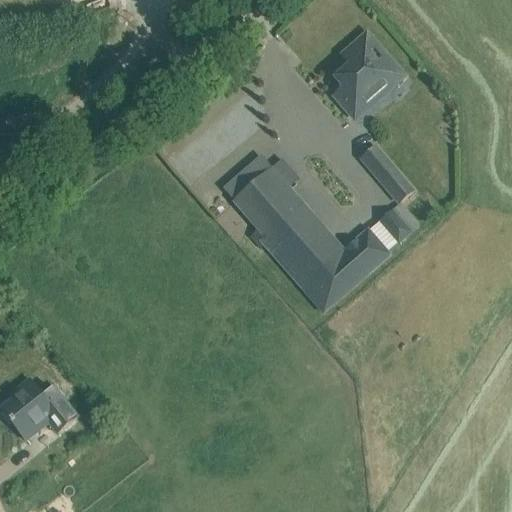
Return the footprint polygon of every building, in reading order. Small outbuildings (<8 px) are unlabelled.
[(356,117),(389,87),(400,78),(367,40),(344,61),(352,71),(341,80),(346,85),(336,94),(356,117)] [(375,148),(361,160),(400,206),(414,194),(375,148)] [(268,174),(235,203),(259,230),(250,238),(258,246),(261,243),(324,315),(390,257),(369,231),(344,253),(303,205),(298,208),(282,190),(268,174)] [(413,234),(393,211),(379,223),(399,246),(413,234)] [(43,396),(30,381),(11,396),(14,400),(1,411),(3,414),(1,416),(9,426),(11,424),(26,443),(49,424),(58,435),(78,418),(54,388),(43,396)]
